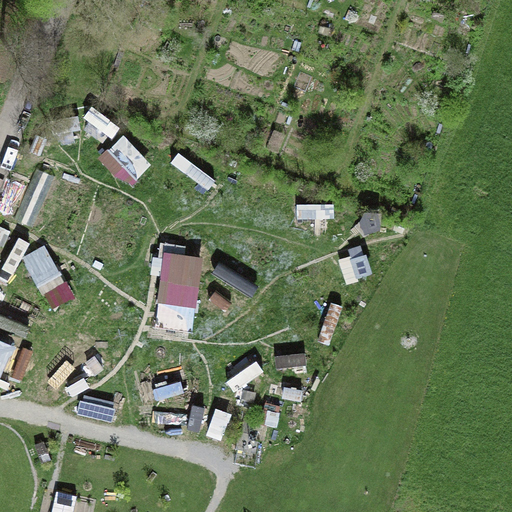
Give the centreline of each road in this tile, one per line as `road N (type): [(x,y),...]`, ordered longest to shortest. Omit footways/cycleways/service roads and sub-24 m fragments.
road 1 (trunk): [(511,465),(0,343)]
road 2 (trunk): [(0,378),(511,497)]
